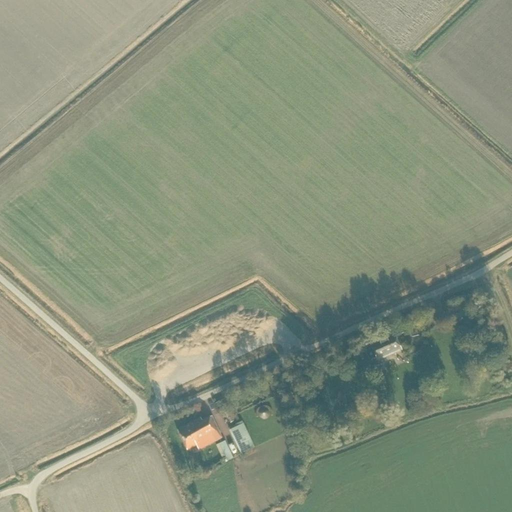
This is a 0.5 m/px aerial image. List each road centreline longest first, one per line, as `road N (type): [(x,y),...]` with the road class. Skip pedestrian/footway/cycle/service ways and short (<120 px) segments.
road 1 (unclassified): [(150,417),(511,253)]
road 2 (unclassified): [(150,417),(0,279)]
road 3 (unclassified): [(33,511),(40,477),(150,417)]
